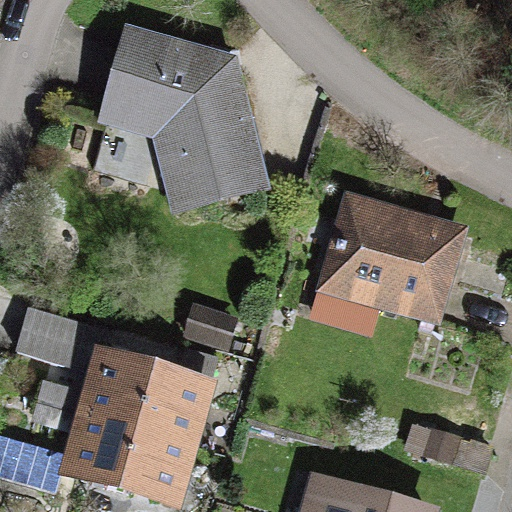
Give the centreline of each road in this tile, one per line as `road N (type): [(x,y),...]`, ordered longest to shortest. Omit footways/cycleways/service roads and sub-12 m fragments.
road 1 (residential): [(271,0),(388,120),(511,197)]
road 2 (residential): [(0,134),(40,0)]
